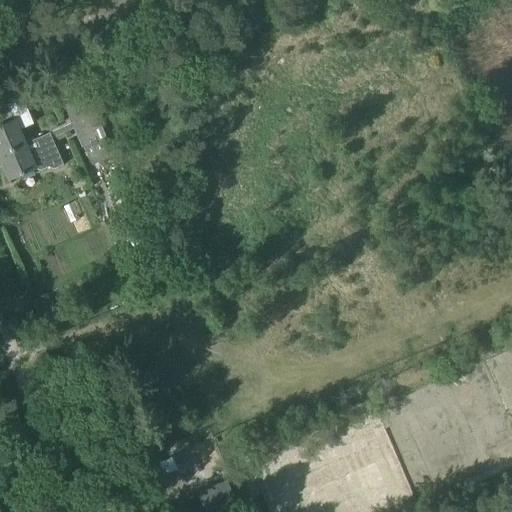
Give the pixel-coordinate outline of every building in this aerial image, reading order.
[(61,101),(71,124),(94,114),(85,92),(84,91),(61,101)] [(0,154),(24,144),(18,130),(32,124),(21,98),(0,107),(0,154)] [(112,157),(104,138),(105,138),(94,114),(71,124),(82,147),(84,147),(92,166),(112,157)] [(63,165),(53,144),(49,134),(34,140),(24,145),(24,144),(0,154),(0,163),(7,180),(34,169),(40,171),(48,167),(53,170),(63,165)] [(158,464),(163,475),(177,470),(171,458),(158,464)] [(204,511),(217,511),(236,504),(226,481),(196,494),(204,511)]
